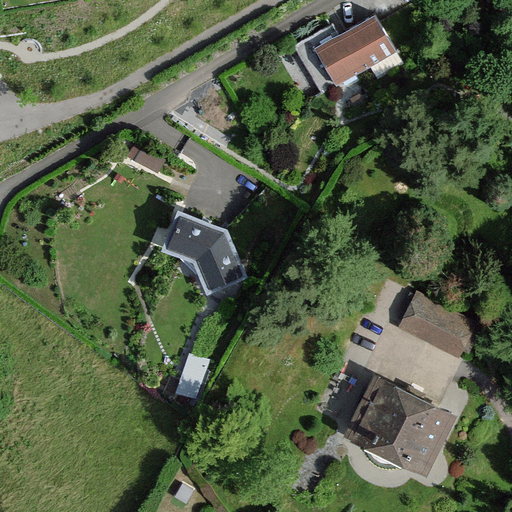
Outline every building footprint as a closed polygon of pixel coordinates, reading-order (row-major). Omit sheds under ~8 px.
[(379,12),(319,44),(342,85),(402,52),(379,12)] [(225,226),(176,206),(161,247),(191,261),(205,288),(243,273),(225,226)] [(474,316),(413,288),(395,326),(456,354),(474,316)] [(193,349),(179,388),(199,395),(213,357),(193,349)] [(457,406),(381,365),(349,425),(424,466),(457,406)]
